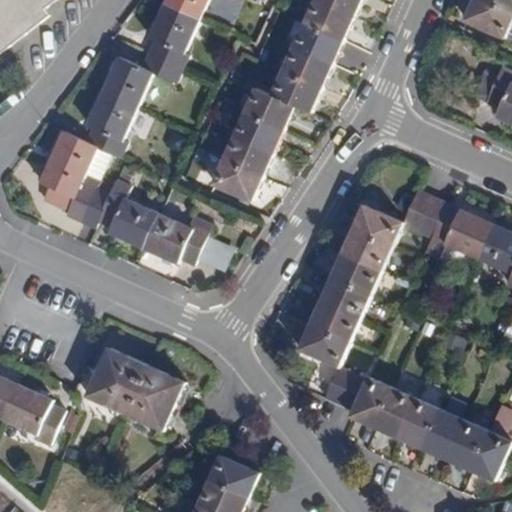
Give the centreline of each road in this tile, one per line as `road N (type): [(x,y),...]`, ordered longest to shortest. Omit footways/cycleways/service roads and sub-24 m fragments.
road 1 (residential): [(216,337),(235,324),(370,111)]
road 2 (residential): [(216,337),(0,235)]
road 3 (residential): [(360,511),(216,337)]
road 4 (residential): [(117,0),(64,74),(0,138)]
road 5 (residential): [(370,111),(511,175)]
road 6 (residential): [(370,111),(424,0)]
